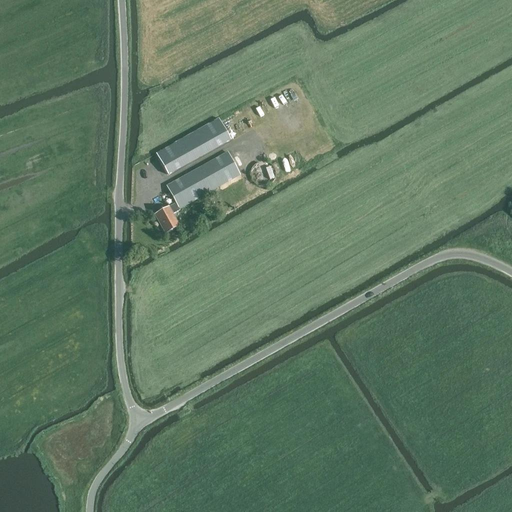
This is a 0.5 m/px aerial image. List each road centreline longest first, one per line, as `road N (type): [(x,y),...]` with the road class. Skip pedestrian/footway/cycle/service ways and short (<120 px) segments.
road 1 (unclassified): [(139,422),(125,386),(120,332),(122,0)]
road 2 (unclassified): [(139,422),(426,264),(475,255),(511,273)]
